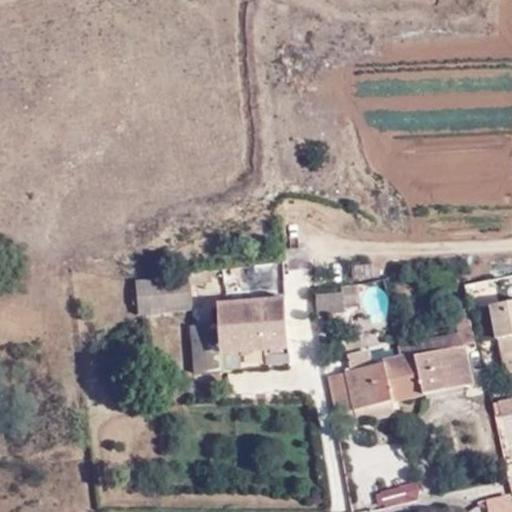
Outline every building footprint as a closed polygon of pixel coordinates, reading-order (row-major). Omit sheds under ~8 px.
[(462,289),(460,273),(424,279),(428,298),(449,295),(449,291),(462,289)] [(192,283),(142,281),(141,313),(192,314),(192,283)] [(344,292),(347,310),(360,308),(357,290),(344,292)] [(316,297),(320,320),(347,315),(347,310),(344,292),(316,297)] [(379,373),(356,379),(337,382),(344,416),(359,413),(397,405),(469,390),(462,356),(478,354),(469,303),(454,306),(460,335),(400,347),(403,360),(390,363),(392,371),(379,373)] [(227,325),(228,352),(295,350),(294,306),(226,310),(227,325)] [(511,310),(500,313),(511,366),(511,310)] [(227,372),(228,352),(227,325),(201,325),(199,372),(227,372)] [(352,362),(356,379),(379,373),(375,357),(352,362)] [(397,405),(359,413),(362,426),(399,419),(397,405)] [(380,488),(383,505),(422,498),(419,481),(380,488)] [(511,511),(511,502),(503,504),(502,505),(502,511),(511,511)]
